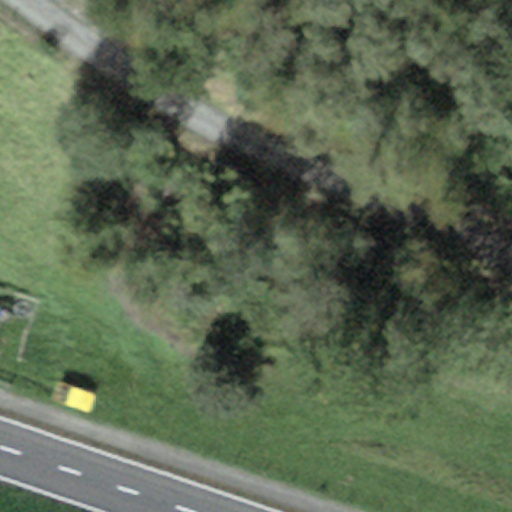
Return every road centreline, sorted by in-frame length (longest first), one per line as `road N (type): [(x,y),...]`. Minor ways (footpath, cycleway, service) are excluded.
road 1 (residential): [(39,0),(134,70),(511,243)]
road 2 (primary): [(0,445),(193,511)]
